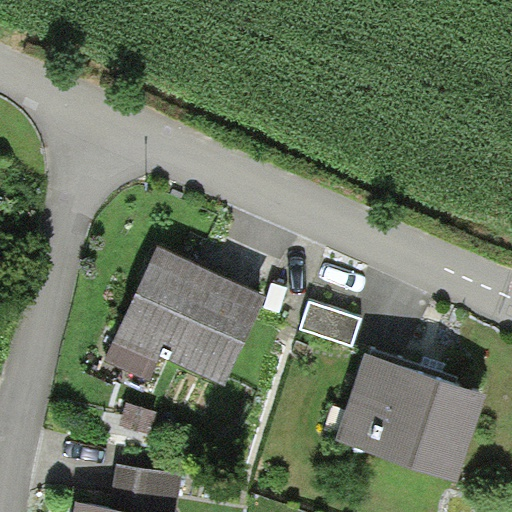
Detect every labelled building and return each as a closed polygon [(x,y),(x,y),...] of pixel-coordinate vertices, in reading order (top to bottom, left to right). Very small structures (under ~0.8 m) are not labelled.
[(157,233),(105,352),(147,371),(159,343),(222,371),(263,280),(208,255),(157,233)] [(312,293),(302,320),(351,337),(360,311),(312,293)] [(366,338),(336,428),(457,468),(487,379),(435,361),(366,338)] [(119,457),(112,495),(177,505),(183,467),(119,457)] [(112,495),(76,489),(72,511),(175,511),(177,505),(112,495)]
